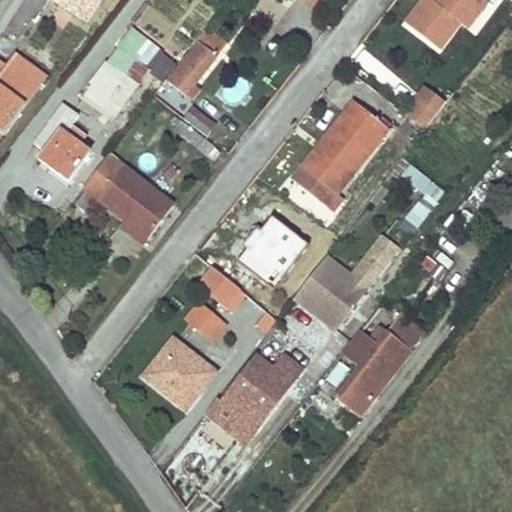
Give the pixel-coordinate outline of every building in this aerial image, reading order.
[(27,0),(7,31),(21,40),(37,15),(41,14),(49,0),(27,0)] [(319,0),(298,0),(312,10),(319,0)] [(426,0),(408,25),(441,49),(461,22),(468,27),(487,0),(435,0),(434,2),(430,0),(426,0)] [(199,42),(169,82),(186,95),(226,44),(207,29),(198,41),(199,42)] [(110,65),(127,77),(137,63),(150,72),(166,50),(137,30),(110,65)] [(0,131),(4,134),(36,88),(31,85),(36,77),(13,60),(8,68),(0,62),(0,131)] [(124,109),(150,72),(137,63),(127,77),(110,65),(107,63),(91,85),(94,87),(124,109)] [(232,102),(251,89),(243,78),(224,91),(232,102)] [(124,109),(94,87),(84,100),(114,122),(124,109)] [(419,101),(440,115),(447,106),(426,91),(419,101)] [(407,116),(427,131),(440,115),(419,101),(407,116)] [(69,182),(90,154),(65,135),(79,116),(62,105),(34,144),(45,151),(54,157),(48,166),(69,182)] [(196,105),(185,118),(206,136),(217,123),(196,105)] [(318,178),(352,205),(404,140),(369,113),(318,178)] [(48,166),(54,157),(45,151),(39,160),(48,166)] [(141,229),(165,197),(109,156),(85,187),(97,196),(125,218),(141,229)] [(399,178),(435,206),(447,191),(411,163),(399,178)] [(318,178),(307,192),(342,219),(352,205),(318,178)] [(88,208),(97,196),(85,187),(76,199),(88,208)] [(511,195),(489,225),(511,242),(511,195)] [(141,229),(148,236),(173,203),(165,197),(141,229)] [(418,199),(405,216),(419,226),(432,210),(418,199)] [(134,238),(141,229),(125,218),(118,227),(134,238)] [(402,218),(393,233),(409,241),(417,226),(402,218)] [(142,244),(148,236),(141,229),(134,238),(142,244)] [(214,270),(240,291),(249,280),(223,259),(214,270)] [(225,309),(240,291),(214,270),(212,269),(198,288),(225,309)] [(304,311),(315,319),(331,299),(353,314),(357,308),(326,284),(304,311)] [(345,325),(353,314),(331,299),(315,319),(310,325),(324,336),(329,328),(336,319),(345,325)] [(200,330),(211,316),(201,307),(189,322),(200,330)] [(345,325),(336,319),(329,328),(338,334),(345,325)] [(335,398),(359,417),(412,350),(387,331),(386,333),(378,327),(370,339),(361,334),(344,355),(360,367),(335,398)] [(171,397),(187,409),(215,372),(174,340),(153,368),(162,374),(157,381),(170,390),(171,397)] [(273,370),(257,358),(221,403),(217,400),(206,414),(246,445),(303,371),(283,356),(273,370)] [(157,381),(162,374),(153,368),(145,377),(154,385),(157,381)] [(171,397),(170,390),(157,381),(154,385),(171,397)]
